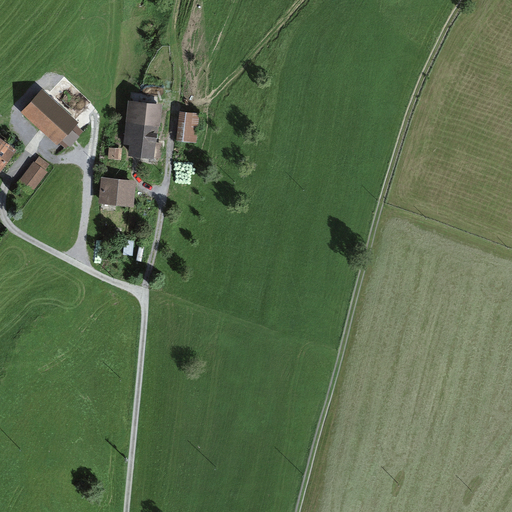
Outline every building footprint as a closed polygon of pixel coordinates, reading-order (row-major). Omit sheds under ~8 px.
[(44,87),(24,107),(60,141),(65,136),(72,142),(80,133),(72,126),(78,119),(44,87)] [(164,100),(130,96),(123,150),(157,154),(164,100)] [(204,113),(187,112),(184,142),(202,143),(204,113)] [(19,146),(0,132),(0,167),(2,168),(19,146)] [(120,148),(110,147),(109,157),(120,158),(120,148)] [(52,167),(39,156),(21,179),(34,190),(52,167)] [(133,180),(104,177),(101,199),(131,202),(133,180)]
